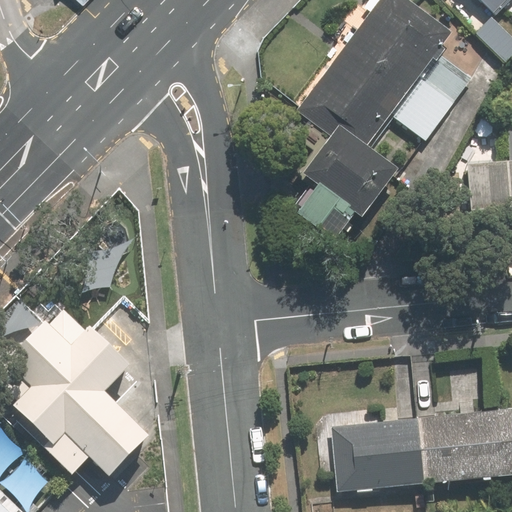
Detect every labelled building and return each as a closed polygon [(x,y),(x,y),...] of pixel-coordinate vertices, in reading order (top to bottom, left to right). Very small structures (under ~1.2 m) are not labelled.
[(454,30),(412,0),(380,0),(300,109),(332,133),(305,170),(320,181),(299,209),(336,237),(358,209),(366,215),(402,166),(371,143),(392,114),(427,140),(474,77),(439,51),(454,30)] [(481,0),(495,13),(507,0),(481,0)] [(477,33),(502,61),(511,52),(511,38),(494,18),(477,33)] [(511,114),(507,115),(510,159),(470,162),(473,207),(511,204),(511,114)] [(126,371),(62,313),(17,362),(39,382),(7,418),(73,478),(88,461),(115,486),(159,438),(107,392),(126,371)] [(511,406),(331,423),(337,491),(511,475),(511,406)] [(0,511),(12,511),(0,501),(0,511)]
